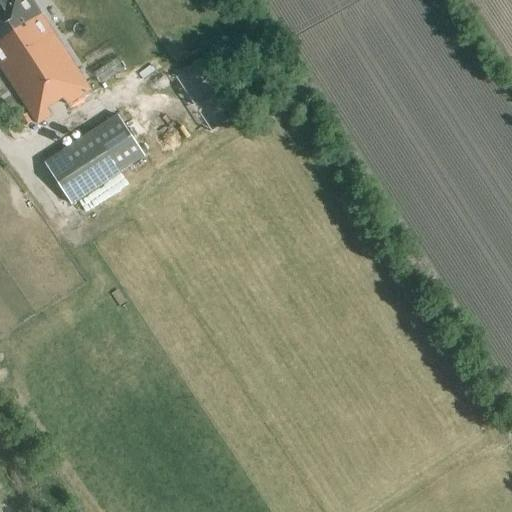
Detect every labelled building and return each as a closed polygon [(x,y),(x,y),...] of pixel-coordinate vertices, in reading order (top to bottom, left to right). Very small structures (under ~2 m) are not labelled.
[(90,91),(30,0),(0,0),(0,67),(37,125),(52,115),(48,109),(63,100),(67,106),(90,91)] [(165,71),(177,82),(187,70),(176,60),(165,71)] [(71,205),(144,157),(118,116),(44,164),(71,205)] [(170,302),(182,266),(167,261),(170,253),(136,241),(121,286),(170,302)] [(77,344),(84,354),(107,338),(100,328),(77,344)] [(101,379),(123,360),(113,348),(91,367),(101,379)]
